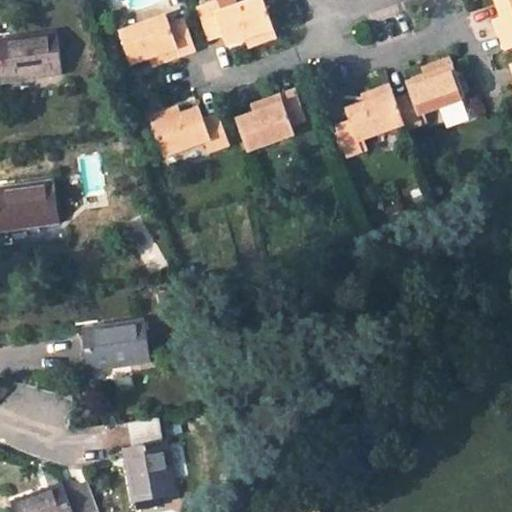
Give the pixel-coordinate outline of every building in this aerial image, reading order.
[(272,29),(261,0),(256,0),(214,14),(211,4),(196,9),(206,38),(221,34),(223,40),(225,45),(234,42),(243,39),(272,29)] [(511,0),(494,0),(501,19),(506,34),(500,36),(505,52),(511,49),(511,0)] [(194,51),(183,20),(168,25),(165,17),(119,33),(129,63),(146,58),(175,48),(178,56),(186,53),(194,51)] [(494,21),(500,36),(506,34),(501,19),(494,21)] [(243,39),(246,46),(274,36),(272,29),(243,39)] [(0,83),(60,75),(54,34),(0,41),(0,83)] [(223,40),(221,34),(206,38),(209,46),(223,40)] [(149,66),(178,56),(175,48),(146,58),(149,66)] [(452,67),(449,61),(421,71),(424,77),(452,67)] [(423,112),(463,98),(452,67),(424,77),(405,84),(410,95),(394,101),(402,124),(404,130),(420,124),(417,115),(423,112)] [(361,97),(363,104),(391,94),(389,87),(361,97)] [(304,119),(294,91),(278,96),(281,103),(251,114),(234,120),(245,151),(292,134),(289,125),(304,119)] [(349,122),(334,127),(344,157),(359,152),(356,141),(362,139),(402,124),(394,101),(391,94),(363,104),(345,110),(349,122)] [(249,107),(251,114),(281,103),(278,96),(249,107)] [(178,116),(176,109),(149,118),(151,125),(178,116)] [(211,149),(227,144),(217,116),(201,121),(197,109),(178,116),(151,125),(162,156),(208,140),(211,149)] [(427,122),(423,112),(417,115),(420,124),(427,122)] [(365,150),(362,139),(356,141),(359,152),(365,150)] [(0,231),(58,223),(51,182),(0,188),(0,231)] [(200,245),(210,242),(215,256),(234,251),(227,226),(197,234),(200,245)] [(147,363),(141,321),(81,329),(87,372),(147,363)] [(160,444),(156,418),(125,424),(129,448),(121,450),(123,461),(131,503),(173,494),(164,443),(160,444)] [(94,511),(84,484),(62,492),(59,484),(8,503),(11,511),(94,511)] [(302,511),(315,509),(312,497),(288,502),(290,511),(302,511)]
